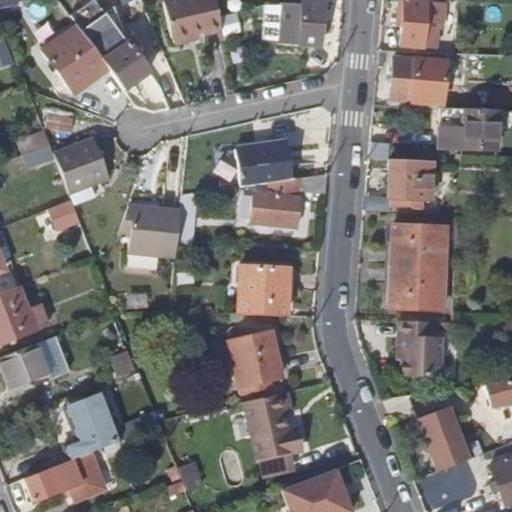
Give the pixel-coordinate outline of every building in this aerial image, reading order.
[(220,29),(217,14),(216,11),(213,0),(162,0),(171,40),(175,39),(176,42),(190,39),(189,33),(203,29),(204,33),(220,29)] [(276,41),(318,44),(322,1),(308,0),(301,0),(301,2),(281,1),(276,41)] [(444,20),(445,1),(430,0),(403,0),(400,42),(435,45),(437,19),(444,20)] [(108,69),(100,58),(74,24),(40,47),(73,93),(108,69)] [(108,69),(122,88),(148,70),(126,40),(100,58),(108,69)] [(412,57),(393,55),(390,97),(437,101),(439,83),(411,81),(412,57)] [(463,105),(438,104),(437,124),(462,126),(463,105)] [(462,126),(437,124),(436,144),(494,147),(495,106),(463,105),(462,126)] [(33,112),(26,115),(28,121),(35,118),(33,112)] [(26,148),(47,140),(42,129),(22,137),(26,148)] [(55,162),(67,192),(106,176),(91,137),(51,152),(55,162)] [(239,184),(270,179),(292,176),(287,143),(269,146),(268,139),(233,145),(239,184)] [(51,152),(47,140),(26,148),(31,160),(51,152)] [(369,141),(367,156),(388,157),(390,141),(369,141)] [(425,158),(388,157),(387,196),(423,197),(425,158)] [(325,186),(326,171),(292,176),(270,179),(268,191),(253,189),(249,220),(295,226),(301,183),(325,186)] [(174,251),(189,250),(194,190),(179,192),(178,209),(174,251)] [(62,202),(48,208),(56,227),(70,221),(62,202)] [(173,258),(174,251),(178,209),(123,205),(114,234),(127,236),(125,252),(173,258)] [(388,264),(441,266),(443,227),(390,224),(388,264)] [(441,266),(388,264),(386,305),(438,308),(441,266)] [(226,312),(273,313),(275,267),(228,267),(226,312)] [(13,283),(0,288),(0,339),(43,322),(40,312),(34,314),(31,305),(23,309),(13,283)] [(438,321),(403,319),(402,335),(406,335),(404,377),(443,379),(446,337),(437,336),(438,321)] [(268,328),(226,338),(237,385),(279,375),(268,328)] [(38,338),(0,352),(0,366),(9,391),(51,374),(38,338)] [(134,363),(129,350),(107,359),(113,376),(135,367),(134,363)] [(511,376),(479,381),(486,404),(510,398),(511,403),(511,376)] [(61,445),(66,459),(87,450),(99,445),(117,438),(98,389),(61,404),(74,439),(61,445)] [(268,395),(246,400),(258,458),(292,451),(296,450),(292,428),(287,429),(283,410),(291,408),(287,391),(268,395)] [(414,420),(434,471),(464,459),(445,408),(414,420)] [(157,422),(139,430),(141,437),(153,433),(151,429),(158,426),(157,422)] [(139,430),(127,434),(130,442),(141,437),(139,430)] [(117,438),(99,445),(102,452),(130,442),(127,434),(117,438)] [(66,459),(19,477),(28,500),(62,486),(68,500),(101,486),(87,450),(66,459)] [(295,469),(292,451),(258,458),(262,476),(295,469)] [(511,497),(511,455),(484,466),(499,502),(511,497)] [(352,511),(335,468),(282,489),(289,508),(280,511),(352,511)]
